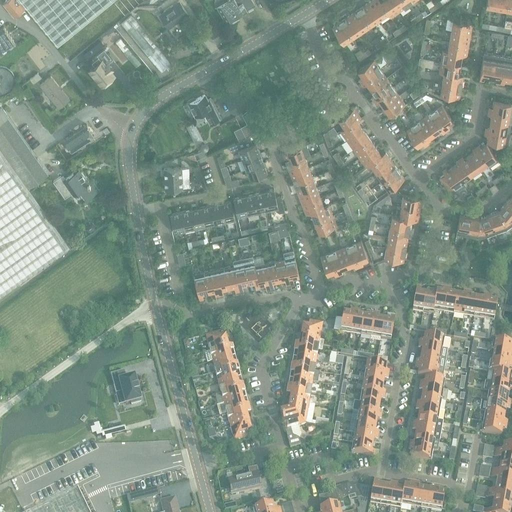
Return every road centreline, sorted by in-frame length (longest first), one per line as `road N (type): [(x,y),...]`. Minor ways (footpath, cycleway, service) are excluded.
road 1 (residential): [(321,297),(269,146),(310,131),(356,96)]
road 2 (tertiary): [(130,133),(156,101),(306,13)]
road 3 (residential): [(382,470),(408,342),(381,278)]
road 4 (unclassified): [(0,411),(154,304)]
road 5 (unclassified): [(130,133),(47,49),(0,16)]
road 6 (tertiary): [(197,464),(154,304)]
road 7 (residential): [(280,447),(260,374),(299,300)]
road 8 (residential): [(299,300),(285,295),(189,315),(154,304)]
road 9 (residential): [(417,180),(473,135),(481,89),(511,94)]
